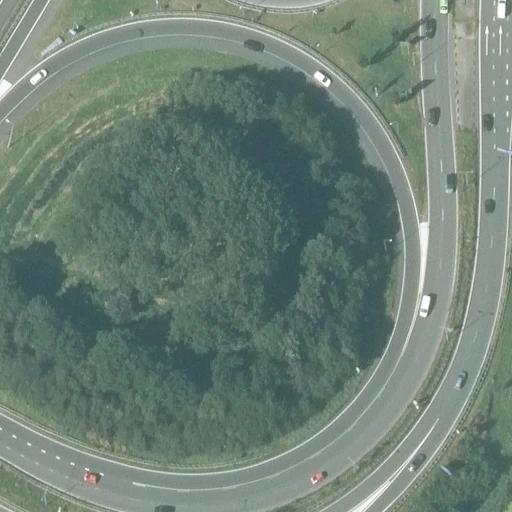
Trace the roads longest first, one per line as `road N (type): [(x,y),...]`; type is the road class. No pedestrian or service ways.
road 1 (motorway): [(0,107),(74,51),(144,28),(244,35),(304,63),(358,111),(397,182),(413,276),(405,356)]
road 2 (primary): [(405,356),(383,396),(327,453),(241,490),(130,490),(57,468),(0,437)]
road 3 (primary): [(437,417),(472,349),(490,260),(495,0)]
road 4 (primary): [(433,0),(442,219),(433,281),(405,356)]
road 5 (primary): [(334,511),(392,469),(437,417)]
